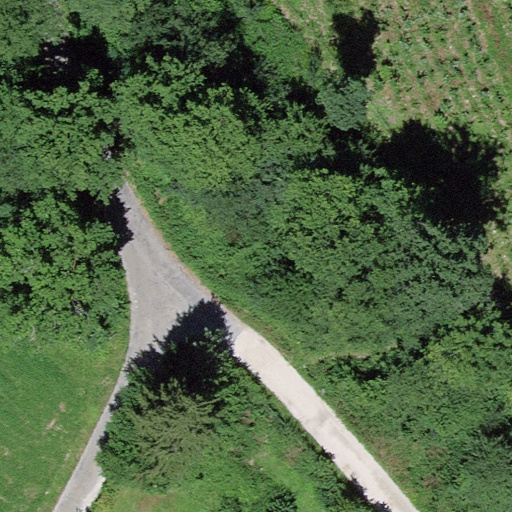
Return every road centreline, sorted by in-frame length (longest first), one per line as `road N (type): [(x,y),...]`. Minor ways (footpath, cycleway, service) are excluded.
road 1 (track): [(53,0),(124,201),(180,287)]
road 2 (track): [(180,287),(288,386),(400,511)]
road 3 (track): [(60,511),(180,287)]
